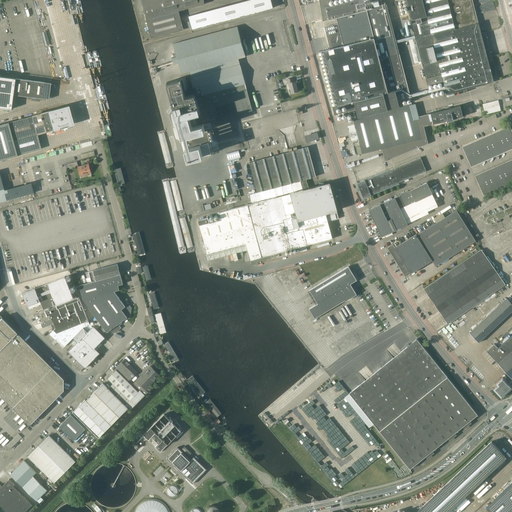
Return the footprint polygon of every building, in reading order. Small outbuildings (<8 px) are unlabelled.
[(140,0),(151,38),(184,29),(179,11),(204,4),(203,0),(140,0)] [(248,0),(188,16),(192,29),(273,8),(271,0),(248,0)] [(319,0),(322,22),(336,19),(337,25),(324,29),(329,49),(317,52),(334,115),(351,110),(362,154),(381,149),(384,159),(428,144),(424,127),(433,124),(434,127),(448,123),(453,123),(453,122),(463,119),(460,106),(415,117),(387,4),(386,5),(384,0),(405,0),(427,85),(443,81),(446,94),(494,82),(492,77),(497,76),(495,70),(495,71),(492,61),(488,62),(472,0),(358,0),(330,8),(328,1),(332,0),(319,0)] [(183,78),(168,82),(180,130),(252,110),(238,58),(245,56),(237,26),(173,43),(177,56),(172,57),(174,63),(178,62),(182,74),(188,72),(195,97),(186,100),(183,91),(186,90),(183,78)] [(50,83),(44,82),(0,75),(0,106),(11,108),(12,95),(42,98),(42,99),(48,99),(50,83)] [(294,82),(293,78),(286,80),(287,84),(289,83),(291,93),(298,92),(295,81),(294,82)] [(498,100),(482,104),(485,115),(501,111),(498,100)] [(70,124),(65,108),(0,125),(0,159),(39,149),(35,134),(70,124)] [(346,126),(348,133),(354,132),(352,124),(346,126)] [(471,167),(511,148),(511,130),(510,126),(462,147),(471,167)] [(187,149),(210,142),(207,131),(183,138),(187,149)] [(309,188),(306,179),(316,177),(308,147),(249,162),(257,192),(301,180),(303,189),(290,193),(219,212),(221,220),(199,226),(207,254),(245,244),(250,260),(332,238),(328,221),(339,218),(329,183),(309,188)] [(239,150),(226,154),(228,161),(241,158),(239,150)] [(363,198),(371,195),(399,184),(398,183),(426,171),(420,157),(365,180),(357,183),(363,198)] [(484,196),(511,183),(511,159),(475,175),(484,196)] [(80,177),(87,175),(87,172),(91,171),(89,164),(83,166),(83,167),(78,168),(80,177)] [(114,167),(121,193),(129,191),(122,165),(114,167)] [(407,224),(429,213),(428,211),(438,206),(432,194),(427,182),(410,190),(395,198),(384,203),(391,219),(388,220),(380,205),(369,210),(381,237),(408,224),(407,224)] [(0,202),(34,193),(32,186),(2,194),(0,186),(0,202)] [(486,225),(511,214),(511,206),(484,219),(486,225)] [(476,241),(456,210),(416,235),(416,234),(395,248),(393,244),(387,248),(397,265),(396,266),(398,269),(399,268),(405,277),(411,274),(432,260),(435,266),(476,241)] [(439,213),(431,218),(433,222),(442,217),(439,213)] [(139,226),(130,228),(139,262),(149,260),(139,226)] [(432,301),(489,261),(481,249),(424,289),(432,301)] [(149,260),(139,262),(147,288),(156,286),(149,260)] [(489,261),(432,301),(448,324),(505,284),(489,261)] [(101,279),(120,274),(117,264),(98,269),(101,279)] [(353,273),(348,266),(309,290),(318,303),(309,309),(315,318),(345,300),(350,297),(345,287),(359,279),(355,272),(353,273)] [(122,302),(114,291),(119,290),(118,285),(123,284),(120,274),(79,285),(83,300),(107,332),(110,330),(113,334),(117,331),(117,332),(118,331),(118,330),(121,328),(118,324),(127,318),(128,319),(130,318),(131,308),(129,305),(125,300),(122,302)] [(73,298),(65,277),(39,287),(39,286),(34,288),(40,303),(41,303),(44,310),(73,298)] [(156,286),(147,288),(154,315),(163,312),(156,286)] [(88,321),(79,297),(39,313),(43,323),(52,319),(55,328),(53,330),(49,334),(55,340),(58,338),(59,342),(64,347),(73,338),(72,335),(76,334),(77,334),(83,328),(84,329),(89,324),(88,321)] [(511,303),(506,298),(506,299),(470,333),(469,332),(469,333),(479,343),(479,342),(511,311),(511,303)] [(430,304),(429,306),(430,307),(428,310),(433,316),(435,314),(437,315),(439,313),(430,304)] [(163,312),(154,315),(157,325),(160,336),(169,333),(163,312)] [(0,396),(27,423),(30,423),(63,390),(62,379),(18,335),(17,335),(15,333),(16,333),(0,316),(0,396)] [(83,337),(97,351),(99,348),(97,346),(105,338),(93,326),(83,337)] [(510,377),(506,381),(504,379),(501,381),(500,380),(496,383),(497,385),(493,389),(501,398),(511,387),(511,334),(500,346),(496,343),(487,352),(510,377)] [(99,353),(97,351),(83,337),(68,351),(80,363),(81,361),(82,362),(84,363),(84,364),(85,364),(86,364),(87,363),(91,359),(92,360),(99,353)] [(171,339),(162,342),(163,344),(175,365),(182,360),(171,339)] [(410,469),(477,415),(447,377),(417,339),(349,393),(380,431),(410,469)] [(129,381),(137,372),(124,360),(116,368),(129,381)] [(146,390),(160,376),(150,366),(136,380),(146,390)] [(116,370),(107,378),(113,384),(111,386),(127,403),(130,401),(138,392),(116,370)] [(193,373),(186,379),(201,398),(208,393),(193,373)] [(128,408),(103,383),(86,400),(85,399),(73,412),(99,438),(128,408)] [(210,396),(203,401),(218,419),(225,414),(210,396)] [(181,431),(164,414),(143,435),(160,452),(181,431)] [(74,441),(85,429),(71,415),(59,426),(74,441)] [(54,483),(75,461),(49,435),(28,457),(54,483)] [(419,511),(448,511),(506,457),(491,441),(418,510),(419,511)] [(185,446),(181,450),(188,457),(192,453),(185,446)] [(191,460),(178,447),(166,459),(193,484),(207,469),(194,457),(191,460)] [(36,500),(47,490),(33,476),(36,472),(24,460),(10,474),(36,500)] [(10,499),(18,491),(13,486),(15,485),(9,479),(2,486),(7,492),(5,494),(10,499)] [(511,511),(511,482),(485,509),(488,511),(511,511)] [(175,496),(177,488),(167,486),(165,494),(175,496)] [(15,504),(18,502),(23,496),(18,491),(10,499),(15,504)] [(0,505),(2,508),(10,499),(5,494),(2,497),(0,499),(0,505)] [(18,502),(27,510),(32,505),(23,496),(18,502)] [(311,502),(324,511),(332,511),(313,497),(311,500),(312,501),(311,502)] [(329,498),(327,499),(342,510),(344,510),(329,498)] [(7,511),(13,507),(15,504),(10,499),(2,508),(6,511),(7,511)] [(151,500),(142,501),(136,507),(136,509),(135,511),(134,511),(168,511),(169,511),(159,502),(151,500)] [(24,511),(27,510),(18,502),(15,504),(13,507),(17,511),(24,511)] [(96,503),(92,505),(95,511),(97,511),(100,511),(96,503)]
